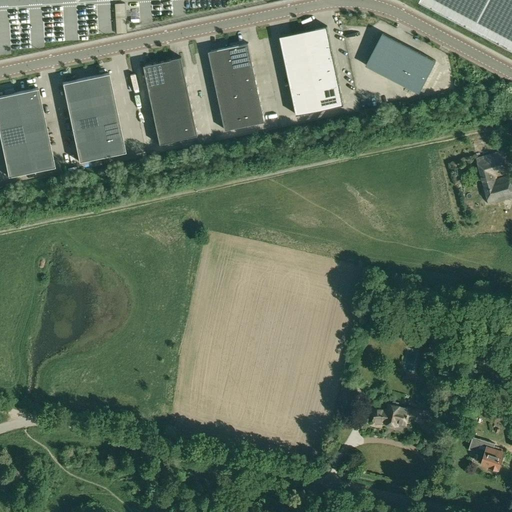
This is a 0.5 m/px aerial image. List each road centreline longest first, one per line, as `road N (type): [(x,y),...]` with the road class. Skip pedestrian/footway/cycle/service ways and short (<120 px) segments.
road 1 (unclassified): [(511,73),(397,13),(350,2),(0,72)]
road 2 (unclassified): [(450,511),(60,421),(24,420)]
